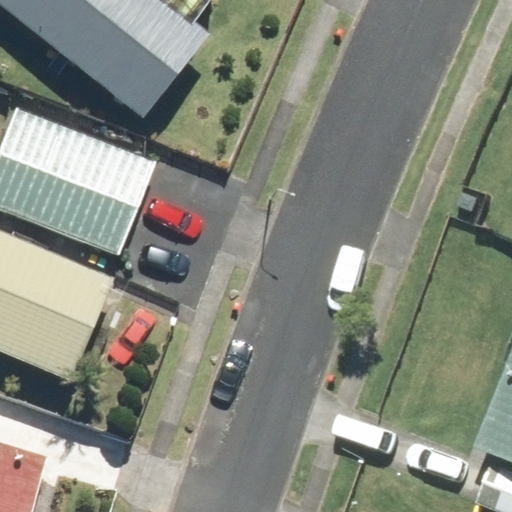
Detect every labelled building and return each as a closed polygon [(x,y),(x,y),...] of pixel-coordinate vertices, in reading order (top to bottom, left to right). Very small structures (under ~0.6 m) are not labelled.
[(214,43),(161,0),(0,0),(0,7),(146,127),(214,43)] [(159,164),(17,113),(0,159),(0,217),(124,262),(159,164)] [(116,283),(0,235),(0,356),(73,387),(116,283)] [(511,380),(483,452),(511,463),(511,380)] [(34,511),(47,459),(0,447),(0,511),(34,511)]
